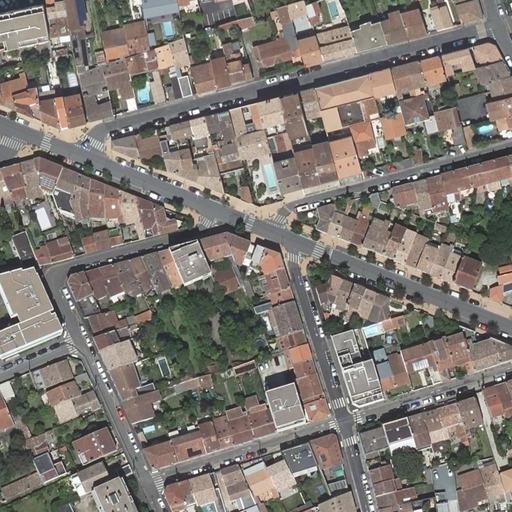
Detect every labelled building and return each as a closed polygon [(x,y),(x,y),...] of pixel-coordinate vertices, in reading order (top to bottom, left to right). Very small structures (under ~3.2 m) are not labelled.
[(54,0),(46,0),(47,3),(49,18),(57,17),(67,16),(66,6),(65,5),(65,2),(65,1),(58,2),(58,4),(56,5),(54,0)] [(83,3),(82,0),(64,0),(65,1),(65,2),(65,5),(66,6),(67,16),(71,33),(72,40),(85,38),(83,21),(80,4),(83,3)] [(177,0),(178,4),(179,9),(184,8),(183,1),(186,0),(188,8),(199,6),(197,0),(177,0)] [(290,15),(292,19),(308,14),(307,11),(305,6),(303,0),(287,5),(290,15)] [(319,0),(316,2),(305,6),(307,11),(308,14),(312,24),(319,21),(316,14),(321,12),(332,7),(335,14),(338,13),(340,19),(338,20),(344,38),(352,35),(352,34),(351,31),(344,12),(341,3),(339,0),(319,0)] [(483,19),(478,0),(454,0),(463,24),(483,19)] [(52,50),(44,4),(0,13),(0,40),(4,40),(6,49),(19,46),(21,57),(31,54),(42,52),(52,50)] [(281,17),(283,25),(287,38),(281,40),(281,38),(277,39),(278,41),(283,60),(302,55),(298,41),(295,30),(292,23),(292,19),(290,15),(287,5),(281,6),(283,10),(279,11),(280,12),(281,17)] [(445,29),(453,27),(446,7),(438,9),(445,29)] [(432,10),(439,31),(445,29),(438,9),(438,8),(432,10)] [(401,40),(409,38),(401,14),(399,10),(388,14),(390,19),(380,22),(380,23),(381,24),(387,44),(394,42),(399,41),(398,38),(400,37),(401,40)] [(409,38),(427,34),(419,10),(401,14),(409,38)] [(67,16),(57,17),(58,25),(50,26),(52,36),(71,33),(67,16)] [(238,20),(235,21),(236,22),(237,26),(240,33),(249,30),(248,27),(256,25),(253,17),(238,20)] [(380,22),(380,21),(372,24),(370,20),(360,24),(361,27),(351,31),(352,34),(352,35),(353,38),(358,52),(387,44),(381,24),(380,23),(380,22)] [(124,28),(130,56),(142,52),(151,50),(148,35),(145,21),(137,23),(137,25),(124,28)] [(236,22),(220,26),(221,31),(237,26),(236,22)] [(126,58),(130,56),(124,28),(112,30),(104,32),(106,42),(109,58),(121,55),(122,59),(126,58)] [(306,65),(324,61),(318,41),(316,36),(298,41),(302,55),(306,65)] [(85,38),(72,40),(74,53),(78,74),(79,74),(85,72),(83,65),(88,64),(85,38)] [(190,60),(184,38),(175,42),(169,44),(174,63),(178,76),(181,76),(179,67),(190,63),(190,60)] [(324,61),(331,59),(325,38),(318,41),(324,61)] [(350,54),(358,52),(353,38),(345,41),(350,54)] [(265,65),(283,60),(278,41),(268,44),(269,46),(262,48),(261,46),(254,48),(259,67),(265,65)] [(481,63),(475,64),(476,67),(477,67),(504,60),(496,45),(489,42),(472,47),(481,63)] [(169,44),(154,49),(159,67),(160,66),(162,73),(169,71),(167,65),(174,63),(169,44)] [(231,44),(223,45),(225,58),(232,85),(246,81),(253,79),(249,64),(243,66),(239,53),(234,55),(231,44)] [(469,48),(443,54),(448,74),(468,69),(472,68),(476,67),(475,64),(469,48)] [(142,52),(130,56),(126,58),(129,73),(156,67),(156,70),(159,70),(159,67),(154,49),(151,50),(142,52)] [(52,50),(42,52),(43,59),(53,57),(52,52),(52,50)] [(102,65),(107,64),(104,51),(96,52),(99,66),(102,65)] [(31,54),(33,61),(43,59),(42,52),(31,54)] [(214,53),(209,54),(211,61),(212,63),(217,88),(232,85),(225,58),(215,60),(214,53)] [(440,55),(420,60),(426,84),(446,79),(440,55)] [(129,73),(126,58),(122,59),(113,62),(107,64),(102,65),(107,86),(120,83),(124,99),(126,99),(129,111),(138,109),(133,89),(132,84),(131,80),(129,73)] [(193,59),(190,60),(190,63),(192,68),(198,94),(217,88),(212,63),(195,67),(193,59)] [(420,60),(408,63),(417,95),(425,93),(424,90),(420,91),(420,86),(426,84),(420,60)] [(511,74),(504,60),(477,67),(481,83),(488,82),(511,75),(511,74)] [(408,63),(390,68),(397,90),(399,100),(404,99),(401,87),(408,85),(409,90),(410,89),(412,97),(417,95),(408,63)] [(85,72),(79,74),(84,95),(89,122),(114,116),(111,102),(96,105),(94,93),(103,91),(108,89),(107,86),(102,65),(99,66),(85,72)] [(472,68),(468,69),(477,85),(481,83),(477,67),(476,67),(472,68)] [(390,68),(369,73),(375,96),(397,90),(390,68)] [(158,104),(167,102),(159,70),(156,70),(154,71),(156,81),(152,83),(158,104)] [(0,86),(0,89),(5,105),(18,110),(13,95),(29,90),(28,88),(27,83),(25,73),(20,74),(22,81),(0,86)] [(369,73),(316,87),(321,107),(327,131),(351,125),(354,124),(352,117),(369,113),(365,98),(375,96),(369,73)] [(511,85),(511,75),(488,82),(490,91),(511,85)] [(178,78),(178,76),(171,78),(173,86),(177,99),(184,97),(178,78)] [(184,97),(193,95),(188,76),(178,78),(184,97)] [(37,88),(38,93),(53,90),(52,85),(37,88)] [(511,94),(511,85),(490,91),(493,100),(507,96),(511,94)] [(37,88),(37,86),(28,88),(29,90),(13,95),(18,110),(43,120),(38,93),(37,88)] [(170,101),(177,99),(173,86),(167,88),(170,101)] [(299,92),(300,97),(304,111),(308,110),(308,108),(317,105),(317,108),(321,107),(316,87),(299,92)] [(55,90),(53,90),(38,93),(43,120),(61,128),(56,97),(55,90)] [(493,100),(490,91),(484,93),(486,102),(493,100)] [(70,127),(87,123),(80,93),(76,94),(76,95),(64,98),(70,127)] [(295,156),(303,188),(317,184),(316,179),(321,178),(312,143),(304,111),(300,97),(294,98),(293,93),(279,97),(295,156)] [(491,119),(496,118),(503,116),(507,115),(511,113),(511,94),(507,96),(493,100),(486,102),(491,119)] [(64,98),(63,96),(56,97),(61,128),(64,128),(70,127),(64,98)] [(365,98),(369,113),(379,111),(375,96),(365,98)] [(283,159),(295,156),(279,97),(258,102),(271,150),(271,151),(278,149),(280,160),(283,159)] [(400,103),(401,106),(402,109),(406,124),(411,123),(411,121),(424,117),(427,117),(422,97),(400,103)] [(236,137),(236,138),(242,158),(271,150),(258,102),(250,104),(257,132),(247,135),(239,107),(229,110),(236,137)] [(457,108),(455,102),(451,103),(452,108),(450,109),(449,104),(438,107),(439,111),(435,113),(440,130),(460,125),(455,108),(457,108)] [(402,109),(401,106),(394,107),(396,115),(382,118),(387,137),(406,132),(399,110),(402,109)] [(369,113),(352,117),(354,124),(370,120),(371,120),(369,113)] [(511,128),(511,113),(507,115),(503,116),(496,118),(499,129),(506,128),(511,128)] [(427,117),(424,117),(428,133),(439,131),(434,115),(427,117)] [(205,116),(189,120),(193,133),(193,137),(196,147),(204,144),(202,137),(207,136),(207,138),(211,138),(210,135),(209,131),(205,116)] [(189,120),(171,125),(173,133),(166,135),(160,137),(161,142),(168,140),(176,138),(193,133),(189,120)] [(351,125),(355,142),(374,137),(370,120),(354,124),(351,125)] [(335,164),(339,178),(363,171),(351,125),(327,131),(329,139),(332,150),(335,164)] [(453,134),(456,146),(466,143),(463,131),(453,134)] [(139,133),(135,135),(141,158),(164,153),(162,146),(161,142),(160,137),(160,135),(154,137),(142,140),(139,133)] [(193,133),(176,138),(179,147),(180,151),(186,177),(202,183),(197,163),(194,164),(190,149),(184,150),(182,140),(193,137),(193,133)] [(141,158),(135,135),(113,140),(112,148),(141,159),(141,158)] [(213,145),(214,151),(220,173),(244,167),(242,158),(236,138),(236,137),(232,138),(234,144),(218,149),(216,144),(213,145)] [(329,139),(312,143),(321,178),(322,183),(339,178),(335,164),(332,150),(329,139)] [(164,153),(168,170),(186,177),(180,151),(171,153),(170,149),(168,140),(161,142),(162,146),(164,153)] [(420,149),(413,151),(416,164),(424,162),(420,149)] [(197,163),(202,183),(225,193),(220,173),(214,151),(209,152),(210,156),(205,157),(206,161),(197,163)] [(277,172),(282,194),(303,188),(295,156),(283,159),(286,171),(283,172),(282,171),(277,172)] [(511,171),(509,158),(495,161),(500,180),(501,183),(509,181),(510,186),(511,185),(511,171)] [(40,159),(34,161),(42,188),(53,193),(63,168),(40,159)] [(34,161),(20,164),(27,193),(28,196),(29,200),(33,199),(44,196),(42,188),(34,161)] [(500,180),(495,161),(481,165),(487,187),(489,190),(489,192),(502,188),(501,183),(500,180)] [(20,164),(0,169),(0,170),(10,193),(12,198),(13,201),(28,196),(27,193),(20,164)] [(487,187),(481,165),(468,169),(473,188),(479,186),(481,192),(489,190),(487,187)] [(53,194),(59,213),(75,219),(70,202),(77,174),(63,168),(53,193),(53,194)] [(473,188),(468,169),(455,172),(460,194),(461,200),(472,197),(470,191),(474,190),(473,188)] [(0,170),(0,210),(0,211),(14,204),(13,201),(12,198),(10,193),(0,170)] [(455,172),(441,176),(446,195),(448,204),(461,200),(460,194),(455,172)] [(90,179),(77,174),(70,202),(75,219),(76,222),(87,219),(89,219),(87,211),(88,207),(90,179)] [(446,195),(441,176),(427,180),(434,210),(434,212),(437,212),(437,213),(446,211),(446,209),(449,209),(448,204),(446,195)] [(104,184),(90,179),(88,207),(87,211),(89,219),(106,218),(104,184)] [(434,210),(427,180),(413,183),(419,206),(421,217),(424,219),(436,223),(437,224),(436,218),(426,214),(425,210),(431,209),(431,211),(434,210)] [(419,206),(413,183),(391,190),(394,199),(391,200),(392,204),(392,206),(403,210),(405,211),(404,206),(415,203),(415,207),(419,206)] [(118,190),(104,184),(106,218),(107,223),(120,222),(126,221),(118,190)] [(242,192),(242,199),(249,202),(253,201),(251,192),(249,186),(241,186),(242,192)] [(139,231),(144,230),(135,197),(118,190),(126,221),(126,223),(129,222),(129,224),(136,222),(139,231)] [(381,203),(378,193),(371,195),(375,208),(372,215),(363,211),(362,213),(350,243),(363,248),(374,220),(381,203)] [(153,228),(155,236),(160,234),(153,204),(135,197),(144,230),(153,228)] [(347,218),(354,200),(347,201),(348,205),(343,217),(338,215),(338,213),(336,205),(332,206),(335,215),(327,233),(339,238),(347,218)] [(153,204),(160,234),(177,230),(175,220),(170,221),(170,220),(167,219),(164,208),(153,204)] [(335,215),(332,206),(318,210),(320,220),(317,229),(327,233),(335,215)] [(486,208),(474,208),(474,219),(485,216),(486,208)] [(356,222),(347,218),(339,238),(350,243),(362,213),(359,212),(356,222)] [(384,225),(374,220),(363,248),(373,252),(384,225)] [(391,224),(386,222),(384,225),(373,252),(384,256),(392,236),(387,234),(391,224)] [(436,223),(434,229),(446,234),(449,228),(437,224),(436,223)] [(109,232),(112,247),(124,244),(121,228),(120,226),(108,229),(109,232)] [(406,232),(406,231),(396,227),(392,236),(384,256),(394,260),(406,232)] [(94,236),(98,251),(112,247),(109,232),(94,236)] [(405,264),(417,236),(406,232),(394,260),(405,264)] [(11,237),(25,270),(36,267),(22,233),(11,237)] [(251,244),(227,234),(225,235),(233,255),(235,261),(243,265),(251,244)] [(233,255),(225,235),(198,242),(208,265),(218,261),(219,264),(224,262),(223,259),(233,255)] [(82,239),(86,254),(98,251),(94,236),(82,239)] [(428,243),(429,241),(417,236),(405,264),(417,269),(426,247),(428,243)] [(48,251),(52,263),(75,257),(71,247),(68,238),(59,241),(50,244),(51,250),(48,251)] [(208,265),(198,242),(169,250),(181,279),(184,287),(211,275),(210,273),(208,265)] [(441,248),(428,243),(426,247),(439,252),(441,248)] [(451,248),(442,245),(441,248),(439,252),(430,274),(441,279),(454,247),(452,246),(451,248)] [(279,254),(258,246),(251,262),(250,265),(264,271),(265,275),(284,269),(280,256),(279,254)] [(417,269),(430,274),(439,252),(426,247),(417,269)] [(441,279),(454,284),(464,259),(465,256),(463,255),(461,258),(455,256),(458,249),(454,247),(441,279)] [(35,254),(40,266),(52,263),(48,251),(48,250),(35,254)] [(181,279),(169,250),(157,253),(170,284),(181,279)] [(170,284),(157,253),(142,257),(155,287),(158,294),(172,289),(170,284)] [(155,287),(142,257),(129,261),(143,292),(155,287)] [(454,284),(472,291),(482,266),(472,262),(472,260),(467,258),(466,259),(464,259),(454,284)] [(143,292),(129,261),(114,265),(125,294),(132,291),(134,295),(143,292)] [(125,294),(114,265),(99,269),(109,293),(111,299),(125,294)] [(511,282),(511,265),(500,268),(501,276),(498,277),(501,286),(503,286),(511,282)] [(237,266),(232,268),(240,288),(245,286),(243,281),(237,266)] [(211,275),(221,296),(240,288),(232,268),(215,275),(214,271),(210,273),(211,275)] [(109,293),(99,269),(85,273),(93,294),(95,300),(109,293)] [(265,286),(268,296),(271,295),(290,289),(284,269),(265,275),(259,276),(260,280),(267,278),(269,285),(265,286)] [(0,358),(63,332),(55,315),(52,317),(51,315),(50,313),(54,312),(38,276),(37,276),(35,270),(23,273),(23,271),(5,276),(0,276),(0,284),(14,318),(18,316),(21,325),(0,334),(0,358)] [(93,294),(85,273),(72,276),(69,283),(77,302),(82,312),(97,305),(95,300),(93,294)] [(343,280),(332,276),(329,284),(316,288),(319,296),(321,304),(328,302),(334,303),(343,280)] [(244,281),(243,281),(245,286),(251,301),(255,299),(248,280),(244,281)] [(356,285),(343,280),(334,303),(334,304),(333,307),(336,309),(337,304),(344,306),(343,310),(346,311),(356,285)] [(511,282),(503,286),(503,293),(511,290),(511,282)] [(355,317),(366,289),(356,285),(346,311),(345,312),(344,316),(348,317),(349,314),(355,317)] [(490,299),(503,304),(503,293),(503,286),(501,286),(491,290),(490,299)] [(273,303),(254,309),(256,314),(269,311),(295,303),(290,289),(271,295),(273,303)] [(369,319),(378,294),(366,289),(355,317),(359,318),(360,315),(369,319)] [(387,308),(391,299),(378,294),(369,319),(371,320),(379,323),(381,323),(382,322),(391,320),(387,308)] [(278,338),(283,337),(303,330),(295,303),(269,311),(278,338)] [(337,304),(336,309),(345,312),(346,311),(343,310),(344,306),(337,304)] [(102,315),(90,318),(97,338),(120,330),(129,327),(126,321),(117,324),(113,312),(102,315)] [(126,321),(129,327),(134,325),(137,324),(134,316),(126,319),(126,321)] [(404,316),(391,320),(394,328),(406,325),(404,316)] [(154,330),(159,328),(155,318),(150,320),(154,330)] [(394,328),(391,320),(382,322),(385,331),(388,329),(389,332),(392,331),(392,328),(394,328)] [(97,338),(94,339),(99,351),(129,341),(133,340),(131,333),(136,330),(134,325),(129,327),(120,330),(97,338)] [(463,335),(475,372),(485,369),(511,360),(511,347),(490,339),(489,344),(481,347),(477,348),(475,333),(460,327),(463,335)] [(332,338),(353,404),(359,408),(384,400),(381,391),(373,364),(362,328),(349,333),(332,338)] [(136,330),(131,333),(133,340),(141,336),(138,329),(136,330)] [(280,350),(281,353),(284,352),(287,351),(290,350),(308,345),(303,330),(283,337),(276,339),(277,343),(278,342),(281,350),(280,350)] [(446,340),(454,366),(458,365),(467,362),(465,364),(468,374),(475,372),(463,335),(446,340)] [(430,345),(442,383),(449,380),(446,369),(454,366),(446,340),(430,345)] [(129,341),(99,351),(108,372),(132,364),(138,361),(129,341)] [(287,351),(284,352),(289,366),(291,365),(294,364),(312,359),(308,345),(290,350),(287,351)] [(428,367),(434,385),(442,383),(430,345),(402,354),(402,355),(408,373),(428,367)] [(388,360),(396,387),(411,382),(408,373),(402,355),(398,356),(398,354),(387,358),(388,360)] [(295,380),(317,373),(312,359),(294,364),(291,365),(289,366),(290,370),(291,369),(295,368),(298,377),(294,378),(295,380)] [(248,371),(257,368),(255,360),(249,363),(246,364),(248,371)] [(373,364),(381,391),(396,387),(388,360),(373,364)] [(47,388),(71,379),(68,372),(64,361),(40,370),(47,388)] [(132,364),(108,372),(122,402),(137,398),(134,390),(140,388),(132,364)] [(235,375),(248,371),(246,364),(233,368),(235,375)] [(227,381),(236,378),(235,375),(233,368),(221,372),(220,372),(222,379),(226,378),(227,381)] [(42,390),(47,388),(40,370),(35,372),(42,390)] [(87,373),(74,377),(76,381),(77,384),(90,379),(87,373)] [(301,406),(325,399),(317,373),(295,380),(296,383),(299,383),(304,400),(299,401),(301,406)] [(179,378),(181,383),(186,382),(193,379),(191,374),(179,378)] [(198,378),(201,386),(201,388),(214,384),(211,375),(208,375),(198,378)] [(186,382),(188,390),(201,386),(198,378),(193,379),(186,382)] [(9,381),(0,384),(0,389),(1,391),(4,399),(15,394),(9,381)] [(55,406),(61,404),(81,396),(77,384),(76,381),(47,393),(50,402),(53,407),(55,406)] [(181,383),(175,386),(177,393),(188,390),(186,382),(181,383)] [(511,397),(507,383),(495,387),(504,415),(505,417),(511,414),(511,397)] [(270,409),(278,433),(306,424),(303,412),(301,406),(299,401),(295,385),(266,394),(267,399),(270,409)] [(504,415),(495,387),(483,391),(491,417),(496,415),(497,417),(504,415)] [(0,429),(14,424),(1,391),(0,391),(0,429)] [(101,408),(93,391),(81,396),(61,404),(55,406),(61,422),(77,416),(76,411),(91,406),(93,411),(101,408)] [(137,398),(122,402),(132,424),(155,418),(152,411),(151,411),(149,403),(160,400),(157,391),(152,393),(137,398)] [(248,415),(255,439),(278,433),(270,409),(267,410),(266,405),(259,407),(256,396),(243,400),(246,411),(250,410),(252,414),(248,415)] [(308,410),(311,422),(330,416),(325,399),(301,406),(303,412),(308,410)] [(483,425),(475,399),(457,404),(467,438),(472,437),(468,426),(479,423),(480,425),(483,425)] [(467,438),(457,404),(436,410),(443,432),(445,439),(450,438),(447,428),(457,425),(457,427),(456,428),(459,438),(461,437),(463,443),(468,442),(467,438)] [(225,417),(234,446),(255,439),(248,415),(247,413),(246,411),(242,412),(240,407),(226,412),(228,416),(225,417)] [(443,432),(436,410),(422,415),(428,436),(443,432)] [(428,436),(422,415),(408,419),(416,445),(416,446),(418,452),(432,448),(430,441),(428,436)] [(212,423),(221,450),(234,446),(225,417),(212,421),(212,423)] [(23,419),(15,422),(20,434),(29,430),(23,419)] [(416,445),(408,419),(383,426),(389,447),(390,449),(391,453),(416,446),(416,445)] [(381,421),(357,429),(358,433),(366,458),(367,462),(379,458),(381,458),(379,450),(389,447),(383,426),(381,421)] [(199,427),(207,454),(221,450),(212,423),(209,424),(199,427)] [(171,443),(177,463),(207,454),(199,427),(195,429),(197,434),(171,442),(171,443)] [(73,443),(83,466),(117,451),(107,428),(73,443)] [(29,430),(20,434),(24,442),(32,438),(29,430)] [(52,434),(50,431),(32,438),(24,442),(26,446),(32,459),(48,452),(45,445),(49,443),(46,436),(52,434)] [(354,491),(339,439),(333,435),(309,443),(319,467),(332,500),(354,491)] [(171,443),(144,451),(153,471),(177,463),(171,443)] [(303,445),(281,452),(286,460),(293,475),(319,467),(309,443),(303,445)] [(26,446),(20,448),(22,452),(24,458),(26,462),(33,460),(32,459),(26,446)] [(39,474),(44,484),(59,477),(54,466),(48,454),(33,461),(39,474)] [(297,484),(293,475),(286,460),(267,469),(275,487),(278,493),(297,484)] [(59,477),(67,474),(62,462),(54,466),(59,477)] [(267,469),(264,463),(245,472),(256,495),(271,489),(275,499),(279,497),(278,493),(275,487),(267,469)] [(110,483),(101,464),(71,477),(73,480),(80,477),(87,494),(94,491),(110,483)] [(117,480),(133,473),(129,465),(113,472),(117,480)] [(245,479),(238,465),(221,471),(231,500),(248,495),(243,479),(245,479)] [(496,465),(480,470),(480,471),(488,498),(504,492),(499,476),(496,465)] [(463,491),(457,493),(459,510),(459,511),(471,508),(469,503),(488,498),(480,471),(459,477),(463,491)] [(511,503),(511,502),(511,499),(509,491),(511,489),(511,471),(510,472),(499,476),(504,492),(506,498),(506,500),(506,503),(511,503)] [(218,484),(215,473),(187,481),(192,493),(196,504),(197,506),(213,501),(216,511),(226,511),(219,488),(215,490),(213,485),(218,484)] [(3,490),(7,500),(44,484),(39,474),(3,490)] [(133,511),(119,479),(110,483),(94,491),(103,511),(133,511)] [(399,479),(393,481),(373,486),(376,497),(401,491),(401,489),(400,486),(399,479)] [(192,493),(187,481),(168,487),(164,494),(172,511),(173,511),(188,508),(187,507),(184,496),(192,493)] [(414,488),(401,491),(376,497),(379,510),(383,509),(403,505),(402,500),(416,496),(414,488)] [(359,511),(354,491),(332,500),(331,500),(315,506),(316,508),(305,511),(359,511)] [(196,504),(192,493),(184,496),(187,507),(196,504)] [(437,511),(436,505),(436,498),(403,505),(383,509),(383,511),(437,511)] [(58,511),(73,511),(69,502),(56,508),(58,511)] [(448,511),(448,503),(436,505),(437,511),(448,511)]
